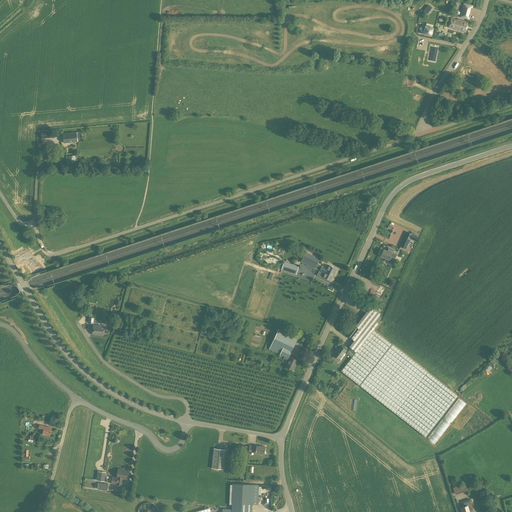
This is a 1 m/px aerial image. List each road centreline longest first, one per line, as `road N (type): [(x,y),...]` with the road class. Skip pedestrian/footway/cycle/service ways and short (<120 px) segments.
road 1 (motorway): [(511,72),(0,234)]
road 2 (motorway): [(0,247),(511,88)]
road 3 (unclassified): [(282,437),(397,187),(511,146)]
road 4 (unclassified): [(188,421),(96,380),(55,339),(27,291)]
road 5 (unclassified): [(188,421),(186,403),(106,364),(76,320)]
road 6 (unclassified): [(424,131),(429,102),(485,0)]
road 7 (unclassified): [(77,398),(162,448),(180,445),(188,421)]
road 8 (unclassified): [(34,511),(77,398)]
